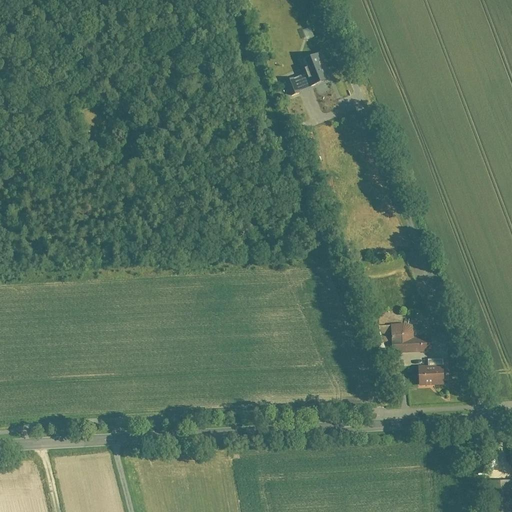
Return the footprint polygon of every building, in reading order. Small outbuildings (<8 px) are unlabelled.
[(262,18),(265,25),(279,20),(276,13),(262,18)] [(257,37),(263,35),(258,20),(252,22),(257,37)] [(327,80),(317,53),(293,62),(299,76),(301,74),(307,88),(327,80)] [(285,83),(293,109),(305,105),(297,79),(285,83)] [(410,340),(409,325),(369,327),(371,347),(389,346),(390,358),(430,355),(429,339),(410,340)] [(416,372),(417,390),(443,389),(443,371),(441,372),(441,362),(427,362),(427,372),(416,372)] [(511,511),(511,483),(482,485),(483,511),(511,511)]
